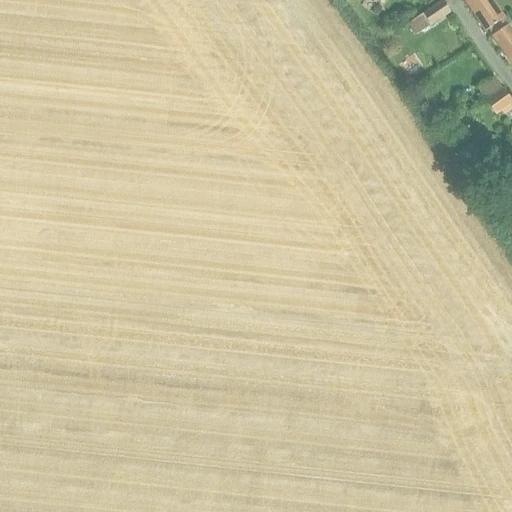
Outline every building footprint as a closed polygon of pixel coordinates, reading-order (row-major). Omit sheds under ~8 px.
[(494,36),(502,29),(502,28),(511,22),(507,16),(505,18),(492,0),(463,0),(485,32),(489,30),(494,36)] [(443,1),(410,23),(418,35),(451,13),(443,1)] [(502,29),(494,36),(492,37),(511,65),(511,30),(508,25),(502,29)] [(490,81),(478,89),(486,101),(503,89),(495,77),(490,81)] [(503,89),(486,101),(496,116),(509,107),(511,110),(511,109),(511,100),(504,89),(503,89)]
